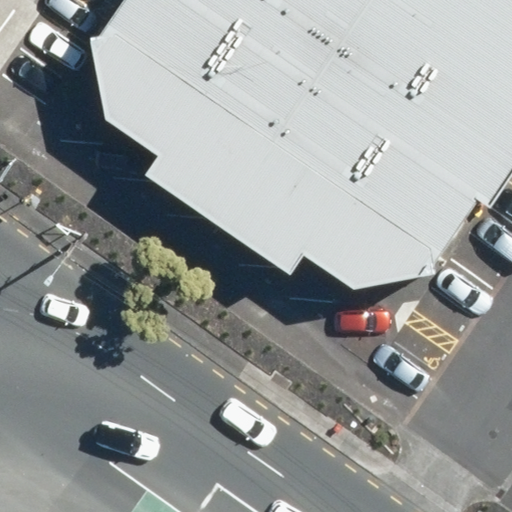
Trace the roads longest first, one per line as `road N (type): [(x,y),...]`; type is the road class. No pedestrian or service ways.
road 1 (primary): [(27,299),(154,437)]
road 2 (primary): [(154,437),(0,382)]
road 3 (primary): [(154,437),(257,511)]
